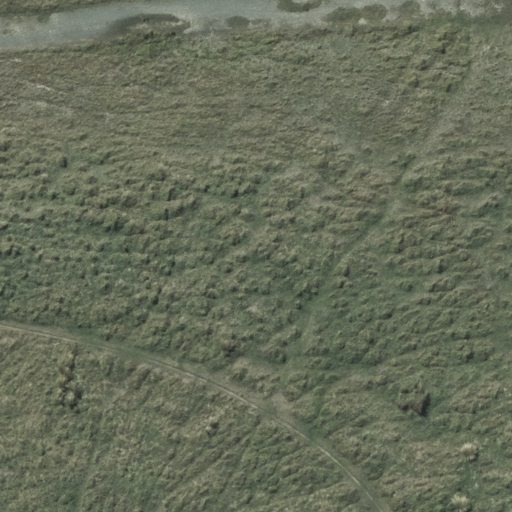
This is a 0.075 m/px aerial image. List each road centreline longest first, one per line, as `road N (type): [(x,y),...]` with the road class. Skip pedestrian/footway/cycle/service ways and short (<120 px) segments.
road 1 (track): [(511,325),(364,344),(255,336),(199,344),(158,363)]
road 2 (track): [(267,0),(0,29)]
